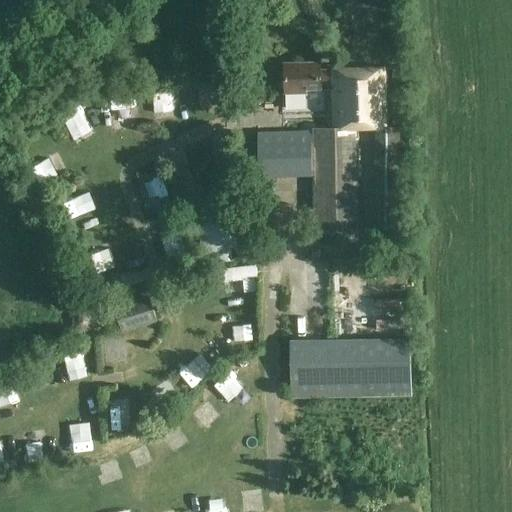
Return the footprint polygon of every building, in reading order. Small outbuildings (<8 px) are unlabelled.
[(400,67),(387,68),(333,69),(320,70),(319,63),(285,64),(286,93),(306,93),(306,90),(320,89),(320,87),(334,87),(335,127),(313,128),(313,131),(258,133),(259,177),(314,175),(315,229),(357,228),(355,128),(375,127),(374,220),(378,220),(378,237),(399,237),(400,124),(400,67)] [(159,87),(160,107),(180,106),(179,86),(159,87)] [(101,123),(123,123),(123,95),(102,95),(101,123)] [(62,122),(70,140),(83,134),(75,117),(62,122)] [(42,164),(28,171),(33,183),(48,176),(42,164)] [(61,219),(76,213),(70,199),(55,205),(61,219)] [(229,214),(225,214),(221,214),(217,215),(214,217),(210,219),(207,222),(205,225),(203,229),(202,233),(202,236),(202,240),(203,244),(204,248),(206,251),(209,254),(212,257),(215,259),(219,261),(222,261),(226,262),(230,261),(234,260),(238,258),(241,256),(244,253),(246,250),(248,247),(249,243),(250,239),(249,235),(249,231),(247,227),(245,224),(243,221),(240,218),(236,216),(233,215),(229,214)] [(92,248),(75,252),(80,270),(97,265),(92,248)] [(87,273),(91,282),(107,275),(103,266),(87,273)] [(231,294),(251,293),(250,279),(230,280),(231,294)] [(184,297),(186,284),(172,282),(170,295),(184,297)] [(149,297),(116,308),(123,330),(156,320),(149,297)] [(82,311),(64,312),(65,324),(83,323),(82,311)] [(352,312),(330,330),(338,340),(361,323),(352,312)] [(228,318),(215,333),(227,344),(240,329),(228,318)] [(96,347),(97,363),(126,362),(126,345),(96,347)] [(183,355),(169,366),(184,385),(198,375),(183,355)] [(164,378),(144,391),(155,409),(175,396),(164,378)] [(102,421),(122,420),(121,399),(101,400),(102,421)]
